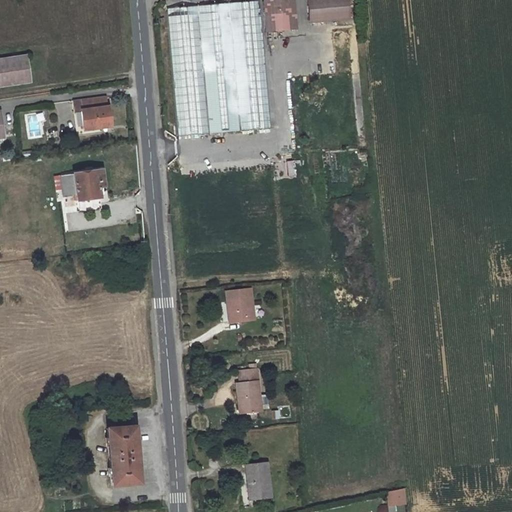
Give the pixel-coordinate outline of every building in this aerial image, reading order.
[(270,128),(259,0),(258,0),(167,8),(177,136),(270,128)] [(279,27),(278,15),(295,13),(293,0),(265,0),(264,0),(266,28),(279,27)] [(307,0),(310,23),(349,19),(346,0),(307,0)] [(296,25),(295,13),(278,15),(279,27),(296,25)] [(0,86),(31,82),(27,55),(0,59),(0,86)] [(106,96),(72,101),(74,111),(81,110),(83,130),(110,126),(106,96)] [(378,261),(368,149),(178,166),(188,278),(378,261)] [(60,175),(63,197),(76,195),(77,200),(99,197),(98,187),(97,182),(102,181),(103,181),(101,169),(60,175)] [(399,480),(381,271),(286,279),(303,489),(399,480)] [(253,319),(249,289),(225,292),(229,322),(253,319)] [(236,384),(239,413),(261,410),(255,369),(238,371),(240,383),(236,384)] [(139,483),(134,426),(106,428),(111,485),(139,483)] [(271,498),(266,461),(245,464),(249,500),(271,498)] [(405,504),(403,488),(386,492),(387,505),(394,505),(405,504)]
